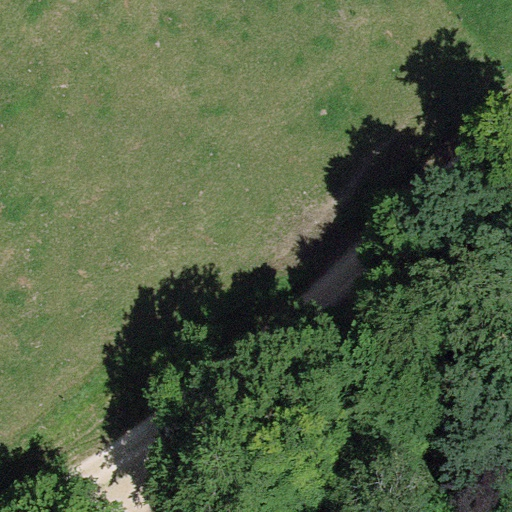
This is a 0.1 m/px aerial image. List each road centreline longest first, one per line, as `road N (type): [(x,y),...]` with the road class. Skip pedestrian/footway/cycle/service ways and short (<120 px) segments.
road 1 (track): [(511,128),(210,388),(33,511)]
road 2 (track): [(210,388),(148,511)]
